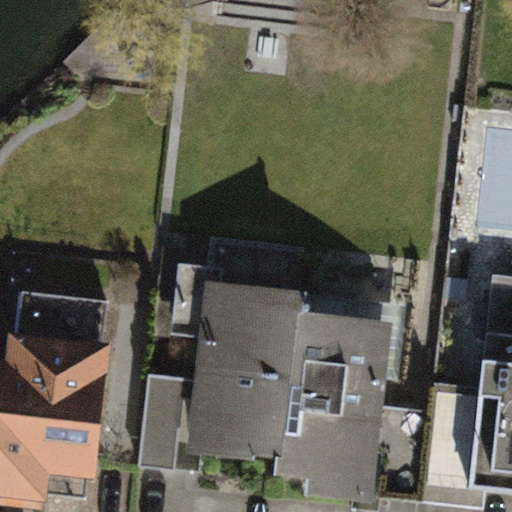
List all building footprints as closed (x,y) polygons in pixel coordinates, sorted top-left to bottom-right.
[(375,509),(394,326),(307,317),(309,294),(223,285),(225,271),(178,266),(171,337),(201,340),(196,384),(194,404),(189,456),(277,465),(276,480),(307,483),(305,502),(375,509)] [(511,277),(493,275),(481,389),(433,384),(419,505),(481,511),(485,511),(487,495),(511,497),(511,277)] [(105,346),(110,305),(23,295),(19,335),(10,334),(7,364),(0,363),(0,499),(46,505),(50,476),(97,482),(113,347),(105,346)] [(195,383),(199,347),(168,344),(164,380),(195,383)] [(194,404),(196,384),(150,379),(140,470),(176,474),(184,403),(194,404)]
